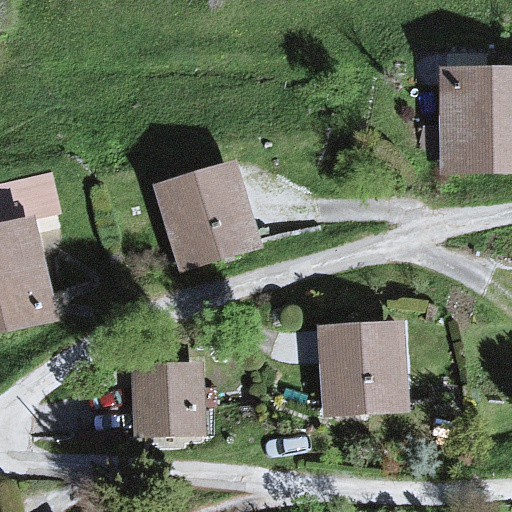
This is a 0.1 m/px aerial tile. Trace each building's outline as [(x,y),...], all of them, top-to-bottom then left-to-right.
[(511,75),(441,78),(445,185),(511,182),(511,75)] [(231,170),(154,198),(184,282),(262,253),(231,170)] [(31,227),(0,235),(0,343),(60,327),(31,227)] [(401,331),(317,338),(324,426),(409,419),(401,331)] [(204,372),(134,376),(139,445),(209,440),(204,372)]
